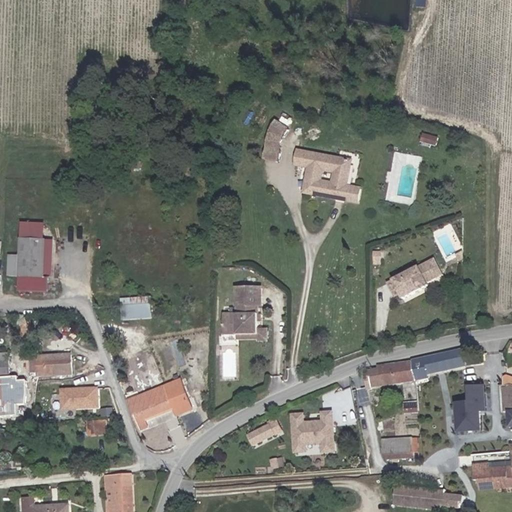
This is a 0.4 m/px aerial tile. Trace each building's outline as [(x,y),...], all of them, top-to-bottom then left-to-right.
[(268,161),(282,163),(287,122),(273,120),(268,161)] [(447,141),(433,137),(431,143),(445,148),(447,141)] [(353,188),(357,164),(304,155),(301,169),(313,171),(309,196),(363,205),(366,190),(353,188)] [(18,238),(18,241),(17,291),(47,292),(47,276),(42,276),(42,273),(50,273),(50,264),(43,264),(43,239),(18,238)] [(399,296),(403,302),(406,307),(431,293),(430,291),(438,286),(429,270),(389,291),(394,300),(399,296)] [(251,291),(250,307),(244,307),(244,317),(230,316),(229,337),(243,337),(265,338),(265,332),(265,308),(269,309),(269,291),(251,291)] [(399,296),(394,300),(397,305),(403,302),(399,296)] [(145,329),(145,308),(116,308),(117,328),(145,329)] [(265,338),(243,337),(243,342),(264,342),(264,344),(274,344),(274,332),(265,332),(265,338)] [(14,354),(0,354),(0,377),(16,377),(14,354)] [(452,358),(453,371),(468,369),(468,355),(452,358)] [(45,358),(48,378),(74,374),(71,356),(45,358)] [(452,358),(442,359),(444,373),(453,371),(452,358)] [(444,373),(442,359),(430,362),(431,374),(444,373)] [(30,372),(38,373),(40,362),(33,360),(30,372)] [(375,389),(377,390),(416,384),(417,388),(421,388),(420,376),(418,363),(406,366),(406,368),(386,372),(372,379),(375,389)] [(0,415),(17,415),(17,403),(25,403),(25,380),(10,380),(0,380),(0,415)] [(461,399),(461,425),(467,425),(483,425),(484,409),(488,408),(488,385),(475,385),(474,399),(470,399),(461,399)] [(63,409),(102,409),(102,387),(64,387),(63,409)] [(156,404),(153,400),(133,408),(148,439),(155,434),(152,428),(175,417),(180,426),(195,419),(179,387),(158,397),(160,401),(156,404)] [(308,411),(293,412),(296,453),(324,451),(324,453),(340,452),(337,409),(323,410),(324,419),(308,420),(308,411)] [(279,418),(249,433),(255,446),(286,431),(279,418)] [(95,425),(95,438),(109,437),(109,424),(95,425)] [(418,455),(417,442),(391,446),(391,459),(418,455)] [(511,466),(485,469),(486,478),(480,479),(481,488),(511,486),(511,466)] [(485,469),(475,469),(476,479),(480,479),(486,478),(485,469)] [(138,511),(138,479),(110,481),(110,511),(138,511)] [(418,508),(420,489),(403,487),(401,506),(418,508)] [(428,509),(431,491),(420,489),(418,508),(428,509)] [(452,493),(431,491),(428,509),(448,510),(449,508),(454,508),(452,496),(452,493)] [(470,497),(452,496),(454,508),(468,510),(470,497)] [(27,511),(75,511),(75,510),(39,511),(38,511),(38,503),(27,504),(27,511)]
